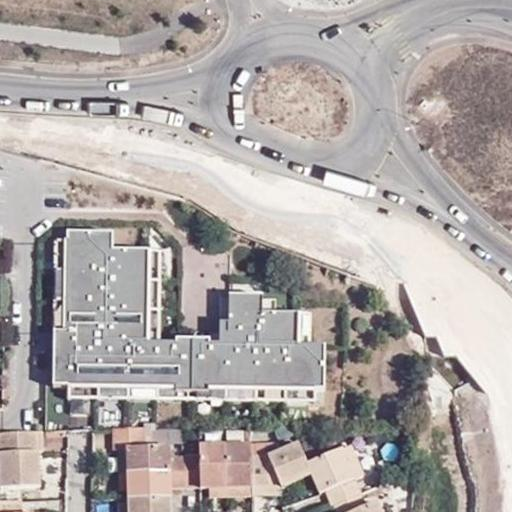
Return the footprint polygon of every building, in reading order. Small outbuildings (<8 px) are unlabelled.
[(171,197),(168,207),(177,209),(180,199),(171,197)] [(55,233),(53,388),(327,395),(326,349),(311,348),(310,317),(278,317),(278,300),(220,299),(220,344),(162,342),(162,253),(114,251),(114,235),(55,233)] [(381,284),(348,273),(347,313),(380,313),(381,284)] [(146,429),(111,430),(112,449),(128,449),(129,475),(170,474),(169,457),(169,449),(159,448),(158,429),(146,429)] [(4,436),(0,435),(0,454),(40,453),(44,453),(43,434),(4,436)] [(199,457),(184,457),(185,490),(202,490),(211,490),(227,489),(226,447),(200,448),(199,457)] [(250,447),(226,447),(227,489),(250,489),(252,489),(251,460),(250,447)] [(268,460),(251,460),(252,489),(252,497),(269,497),(269,490),(281,490),(311,477),(308,469),(299,447),(268,460)] [(351,450),(342,454),(355,484),(364,479),(351,450)] [(40,453),(0,454),(0,490),(41,489),(41,474),(40,453)] [(342,454),(308,469),(311,477),(319,497),(326,493),(332,508),(360,497),(355,484),(342,454)] [(169,457),(170,474),(170,491),(185,490),(184,457),(169,457)] [(170,474),(129,475),(129,495),(129,501),(171,500),(170,491),(170,474)] [(129,475),(119,476),(119,494),(129,495),(129,475)] [(227,498),(227,489),(211,490),(211,498),(227,498)] [(250,489),(227,489),(227,498),(252,497),(252,489),(250,489)] [(365,510),(360,497),(332,508),(333,511),(379,511),(377,506),(365,510)] [(128,511),(171,511),(171,500),(129,501),(129,506),(128,511)] [(0,511),(22,511),(22,503),(0,503),(0,511)]
